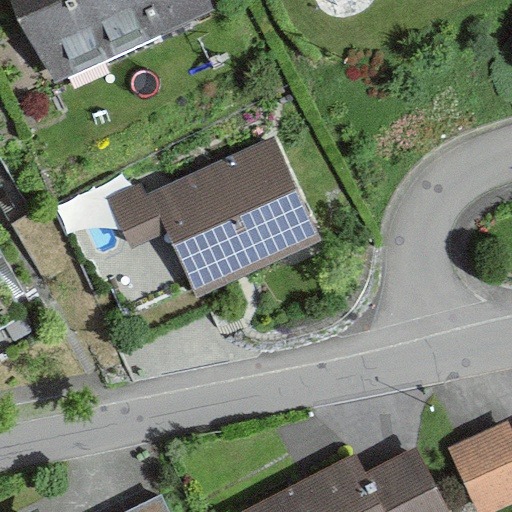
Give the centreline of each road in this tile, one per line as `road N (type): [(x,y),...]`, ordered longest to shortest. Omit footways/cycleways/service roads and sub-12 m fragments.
road 1 (residential): [(0,448),(431,349)]
road 2 (residential): [(431,349),(423,235),(431,205),(453,177),(511,153)]
